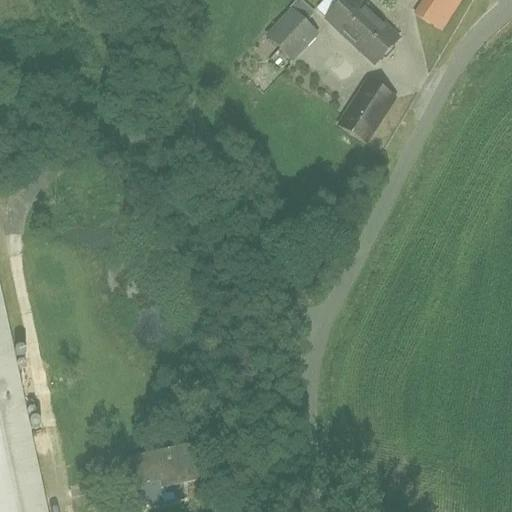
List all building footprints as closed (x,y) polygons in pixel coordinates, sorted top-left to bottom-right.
[(432,0),(421,20),(440,32),(459,0),(432,0)] [(326,24),(374,66),(395,43),(347,1),(326,24)] [(302,22),(279,50),(297,64),(320,37),(302,22)] [(373,92),(346,137),(366,149),(393,104),(373,92)] [(50,511),(0,282),(0,511),(50,511)] [(162,491),(199,483),(191,447),(130,459),(135,484),(160,479),(162,491)]
